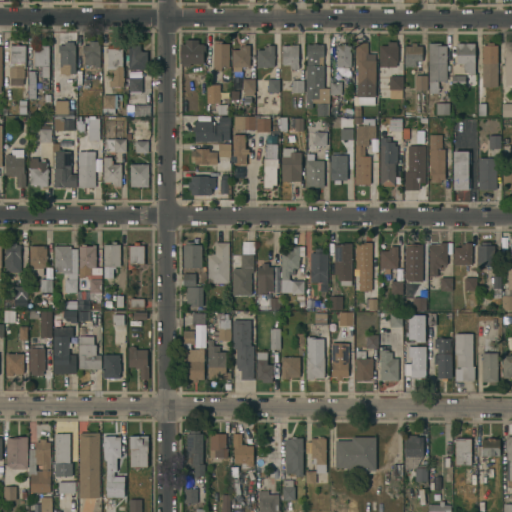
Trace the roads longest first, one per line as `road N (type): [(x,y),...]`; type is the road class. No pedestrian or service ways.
road 1 (residential): [(165,0),(167,511)]
road 2 (residential): [(0,18),(511,20)]
road 3 (residential): [(0,407),(511,408)]
road 4 (residential): [(0,215),(511,216)]
